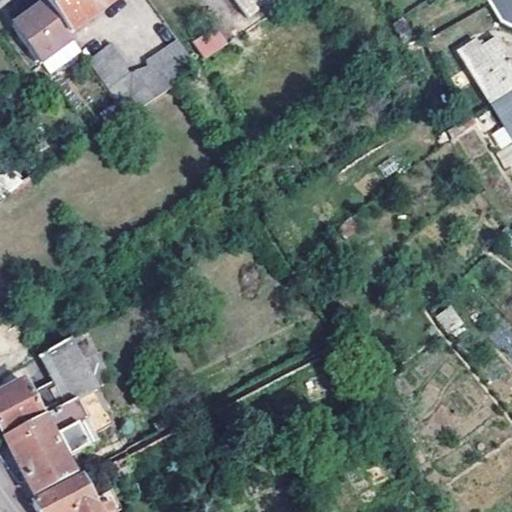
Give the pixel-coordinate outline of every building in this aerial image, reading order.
[(117,0),(41,0),(48,9),(69,39),(117,0)] [(252,0),(233,0),(245,18),(258,9),(252,0)] [(260,0),(270,15),(293,0),(260,0)] [(509,28),(511,25),(511,0),(484,0),(498,22),(509,28)] [(26,77),(72,43),(69,39),(48,9),(2,43),(26,77)] [(218,27),(193,38),(201,58),(227,47),(218,27)] [(457,53),(491,105),(511,91),(511,66),(495,41),(479,51),(474,42),(457,53)] [(190,64),(175,42),(130,74),(110,46),(87,65),(116,106),(124,118),(166,89),(163,83),(190,64)] [(511,91),(491,105),(511,138),(511,91)] [(124,118),(116,106),(98,118),(107,130),(124,118)] [(507,166),(511,163),(511,142),(497,151),(507,166)] [(436,322),(449,339),(462,329),(449,312),(436,322)] [(0,393),(0,435),(3,441),(69,405),(95,392),(65,341),(37,358),(51,383),(29,395),(22,383),(0,393)] [(69,405),(3,441),(34,499),(67,482),(57,465),(91,448),(69,405)] [(401,422),(393,427),(403,444),(411,439),(401,422)] [(110,467),(97,473),(102,482),(115,476),(110,467)] [(34,505),(37,511),(92,511),(81,490),(86,487),(82,480),(34,505)]
